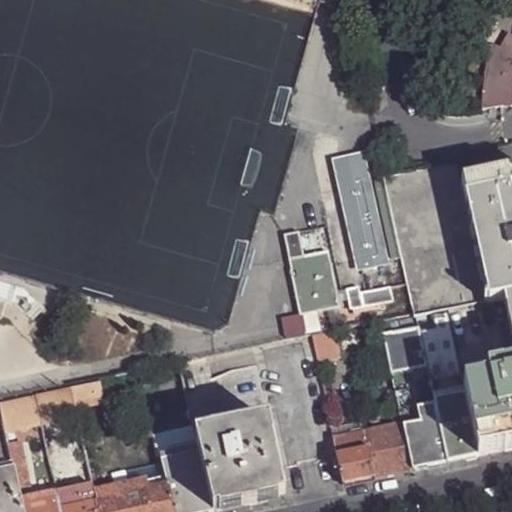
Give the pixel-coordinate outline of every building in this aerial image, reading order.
[(511,37),(507,34),(499,53),(492,52),(488,64),(483,86),(483,107),(511,108),(511,37)] [(385,156),(388,170),(403,166),(401,154),(390,156),(385,156)] [(405,257),(417,317),(450,310),(479,304),(493,301),(465,178),(462,160),(388,174),(380,176),(397,258),(405,257)] [(364,161),(341,166),(362,266),(385,262),(364,161)] [(511,168),(465,178),(493,301),(510,297),(511,296),(511,168)] [(303,263),(300,255),(296,230),(282,233),(298,314),(302,331),(318,328),(315,309),(335,304),(333,295),(326,258),(303,263)] [(323,250),(300,255),(303,263),(326,258),(323,250)] [(24,292),(0,285),(0,304),(12,306),(13,301),(21,304),(29,311),(36,304),(24,292)] [(349,313),(393,304),(390,289),(360,295),(359,289),(345,293),(347,302),(349,313)] [(347,302),(345,293),(333,295),(335,304),(347,302)] [(467,388),(468,394),(482,457),(511,450),(511,296),(510,297),(511,306),(511,369),(494,373),(493,374),(494,382),(467,388)] [(450,310),(417,317),(427,364),(460,357),(450,310)] [(302,331),(298,314),(279,318),(282,335),(302,331)] [(337,335),(315,340),(318,354),(320,365),(343,363),(337,335)] [(460,357),(427,364),(436,404),(468,394),(467,388),(460,357)] [(224,378),(220,358),(180,367),(184,380),(197,434),(281,418),(269,362),(247,367),(224,378)] [(101,386),(72,392),(74,405),(76,414),(106,408),(101,386)] [(36,412),(40,427),(77,417),(76,414),(74,405),(72,392),(71,390),(34,398),(36,412)] [(436,404),(439,419),(448,464),(482,457),(468,394),(436,404)] [(34,398),(0,405),(0,408),(7,436),(40,427),(36,412),(34,398)] [(405,427),(414,471),(448,464),(439,419),(436,404),(419,407),(421,422),(404,426),(405,427)] [(198,446),(215,511),(217,511),(258,504),(276,500),(298,496),(294,476),(281,418),(197,434),(198,446)] [(372,452),(377,479),(414,471),(405,427),(374,434),(368,435),(372,452)] [(337,442),(341,459),(372,452),(368,435),(367,436),(337,442)] [(169,487),(175,511),(215,511),(198,446),(162,456),(166,477),(169,487)] [(11,454),(19,483),(20,488),(30,486),(21,451),(11,454)] [(346,486),(377,479),(372,452),(341,459),(346,486)] [(166,477),(128,485),(130,496),(169,487),(166,477)] [(19,483),(0,487),(0,511),(25,511),(23,505),(20,488),(19,483)] [(128,485),(109,490),(111,500),(130,496),(128,485)] [(98,503),(99,511),(175,511),(169,487),(130,496),(111,500),(98,503)] [(58,499),(60,510),(98,503),(95,493),(94,489),(57,497),(58,499)] [(95,493),(98,503),(111,500),(109,490),(95,493)] [(25,511),(50,511),(60,510),(58,499),(23,505),(25,511)] [(60,510),(60,511),(99,511),(98,503),(60,510)]
